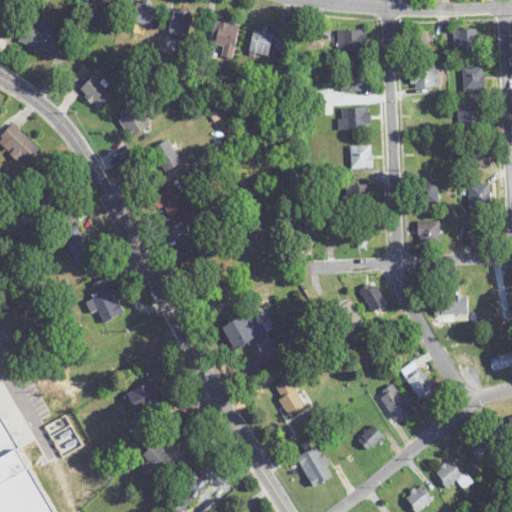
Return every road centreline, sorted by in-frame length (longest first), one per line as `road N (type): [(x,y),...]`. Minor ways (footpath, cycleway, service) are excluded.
road 1 (residential): [(290,511),(85,150),(51,110),(0,74)]
road 2 (residential): [(388,9),(401,287),(472,401)]
road 3 (residential): [(511,388),(472,401),(333,511)]
road 4 (residential): [(511,256),(313,266)]
road 5 (residential): [(511,6),(388,9),(317,0)]
road 6 (residential): [(503,7),(511,193)]
